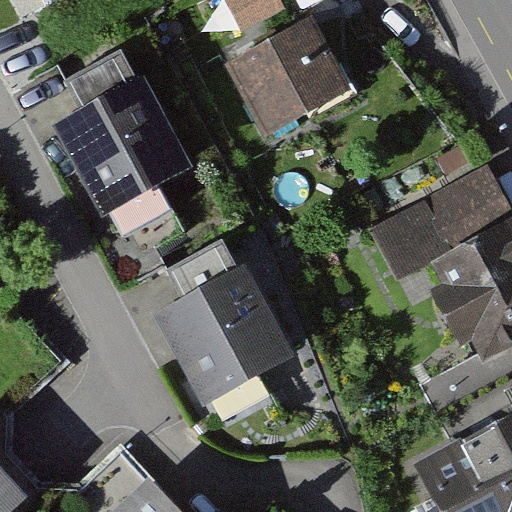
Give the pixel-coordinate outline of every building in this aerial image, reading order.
[(286,17),(275,0),(235,0),(218,9),(240,43),(286,17)] [(359,114),(315,26),(226,75),(269,155),(359,114)] [(191,181),(141,86),(44,137),(97,233),(191,181)] [(511,398),(511,215),(489,175),(368,236),(397,293),(418,284),(455,353),(415,377),(444,433),(511,398)] [(295,370),(244,273),(148,320),(202,422),(295,370)] [(511,511),(511,424),(416,476),(434,511),(511,511)] [(0,511),(30,511),(32,511),(0,475),(0,511)] [(168,511),(146,486),(118,511),(168,511)]
